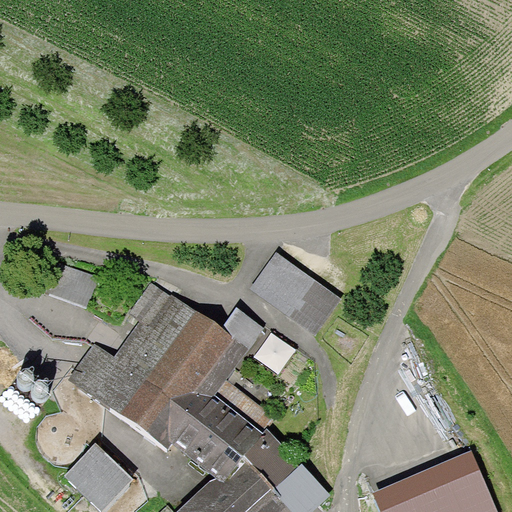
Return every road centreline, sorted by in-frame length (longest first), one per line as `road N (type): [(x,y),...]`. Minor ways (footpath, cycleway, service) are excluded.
road 1 (tertiary): [(511,131),(449,176),(338,220),(259,230),(0,214)]
road 2 (track): [(449,176),(435,235),(371,367),(348,451),(344,511)]
